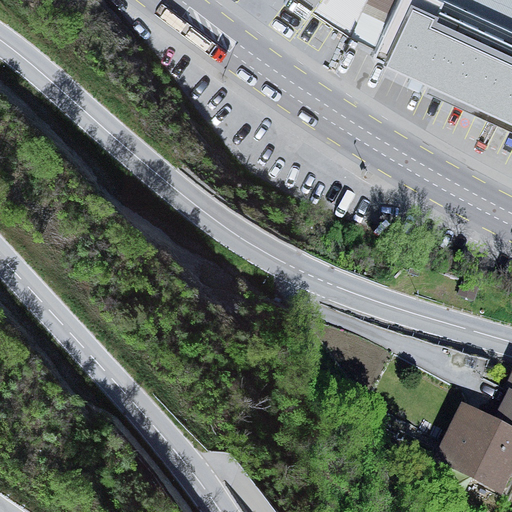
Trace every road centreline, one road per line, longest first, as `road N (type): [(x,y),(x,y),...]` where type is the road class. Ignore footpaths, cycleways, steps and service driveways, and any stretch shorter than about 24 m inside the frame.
road 1 (tertiary): [(0,40),(185,198),(260,249),(404,312),(511,342)]
road 2 (primary): [(172,0),(295,92),(511,218)]
road 3 (tertiary): [(186,465),(0,257)]
